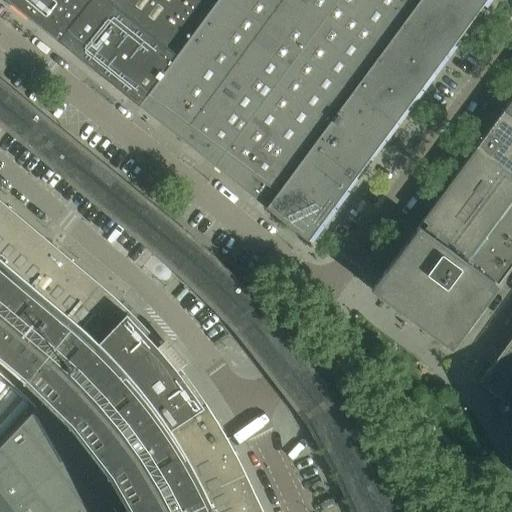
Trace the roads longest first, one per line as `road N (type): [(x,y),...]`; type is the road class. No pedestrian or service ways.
road 1 (residential): [(329,292),(0,30)]
road 2 (residential): [(251,415),(184,324),(0,161)]
road 3 (residential): [(329,292),(511,44)]
road 4 (residential): [(511,453),(460,380),(511,309)]
road 5 (residential): [(251,415),(269,398),(329,292)]
